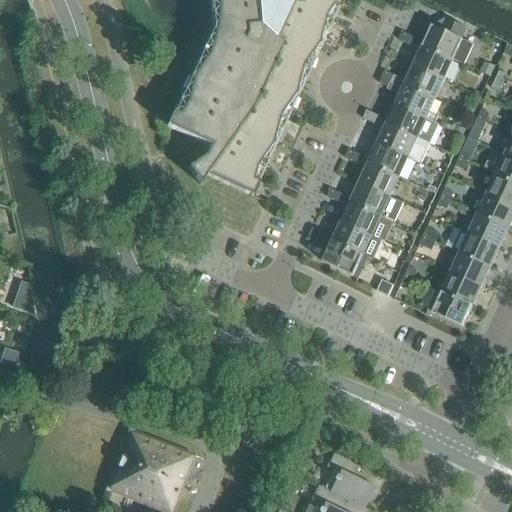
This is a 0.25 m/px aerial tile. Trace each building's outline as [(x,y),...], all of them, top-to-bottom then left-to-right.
[(206,176),(252,198),(259,183),(253,180),(256,168),(272,145),(279,118),(295,95),(302,68),(318,45),(325,18),(339,10),(343,0),(216,0),(218,4),(216,30),(209,55),(193,78),(186,106),(179,116),(173,113),(166,128),(210,148),(205,157),(188,169),(199,186),(206,176)] [(454,61),(465,66),(474,46),(461,40),(466,29),(446,20),(441,31),(432,27),(423,47),(454,61)] [(403,33),(399,41),(408,45),(412,37),(403,33)] [(420,41),(412,37),(408,45),(417,49),(420,41)] [(423,47),(414,66),(444,81),(454,61),(423,47)] [(480,72),(491,77),(494,69),(495,68),(484,63),(480,72)] [(414,66),(405,86),(435,100),(444,81),(414,66)] [(394,76),(385,72),(380,84),(389,88),(390,85),(390,84),(394,76)] [(496,80),(504,84),(508,76),(500,72),(496,80)] [(394,76),(390,84),(399,88),(400,84),(402,80),(394,76)] [(500,93),(504,84),(496,80),(492,89),(500,93)] [(400,96),(396,106),(426,120),(435,100),(405,86),(400,84),(399,88),(390,84),(390,85),(398,88),(395,94),(400,96)] [(396,106),(387,125),(428,144),(438,125),(426,120),(396,106)] [(367,111),(363,119),(372,123),(376,115),(367,111)] [(478,120),(486,123),(490,115),(482,111),(478,120)] [(376,115),(372,123),(380,127),(384,119),(376,115)] [(482,132),(486,123),(478,120),(474,128),(482,132)] [(387,125),(378,145),(408,159),(419,164),(428,144),(387,125)] [(463,137),(466,131),(457,127),(454,133),(463,137)] [(378,145),(369,165),(399,179),(408,159),(378,145)] [(349,150),(345,159),(354,163),(357,154),(349,150)] [(460,159),(468,163),(472,154),(464,150),(460,159)] [(357,154),(354,163),(362,167),(366,158),(357,154)] [(511,159),(505,156),(496,176),(511,183),(511,159)] [(464,171),(468,163),(460,159),(456,167),(464,171)] [(369,165),(360,184),(390,198),(399,179),(369,165)] [(511,183),(496,176),(487,195),(511,206),(511,183)] [(360,184),(351,204),(381,218),(390,222),(394,224),(403,204),(390,198),(360,184)] [(441,198),(450,202),(454,193),(445,189),(441,198)] [(331,190),(327,198),(336,202),(339,194),(331,190)] [(339,194),(336,202),(344,206),(348,198),(339,194)] [(511,206),(487,195),(478,215),(509,229),(511,221),(511,206)] [(446,210),(450,202),(441,198),(437,207),(446,210)] [(342,223),(372,238),(381,242),(390,222),(381,218),(351,204),(342,223)] [(478,215),(469,235),(500,249),(509,229),(478,215)] [(342,223),(333,243),(363,257),(368,259),(373,261),(381,242),(372,238),(342,223)] [(313,229),(309,237),(318,241),(321,233),(313,229)] [(427,229),(423,237),(436,243),(440,234),(427,229)] [(452,251),(460,254),(491,268),(500,249),(469,235),(461,231),(452,251)] [(321,233),(318,241),(326,245),(330,237),(321,233)] [(432,252),(436,243),(423,237),(419,246),(432,252)] [(358,279),(368,259),(363,257),(333,243),(323,263),(358,279)] [(460,254),(451,274),(482,288),(491,268),(460,254)] [(409,268),(405,276),(414,280),(418,272),(409,268)] [(482,288),(451,274),(442,293),(473,307),(482,288)] [(410,289),(414,280),(405,276),(401,285),(410,289)] [(388,298),(394,286),(382,281),(377,292),(388,298)] [(438,291),(428,312),(463,328),(473,307),(442,293),(438,291)] [(321,430),(317,428),(312,436),(317,438),(321,430)] [(106,491),(157,511),(168,511),(175,496),(178,498),(194,458),(130,432),(106,491)] [(385,480),(333,454),(327,468),(317,487),(329,493),(363,510),(373,490),(379,493),(385,480)] [(298,479),(293,477),(289,485),(294,488),(298,479)] [(367,511),(363,510),(329,493),(317,487),(311,500),(305,511),(367,511)]
